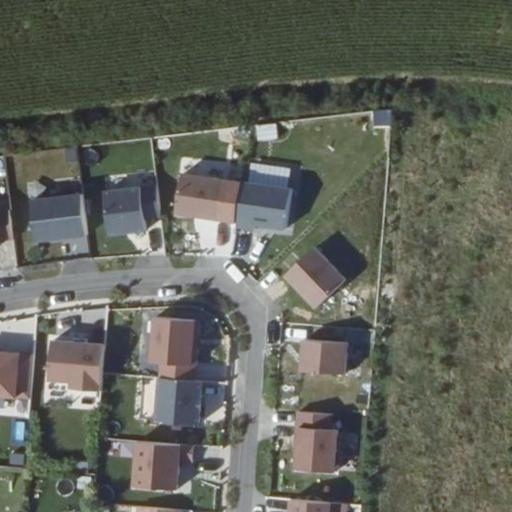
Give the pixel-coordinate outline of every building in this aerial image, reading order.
[(181,158),(180,170),(209,173),(209,160),(181,158)] [(237,221),(243,182),(183,172),(177,212),(237,221)] [(292,189),(243,182),(237,221),(236,226),(254,229),(255,224),(286,229),(292,189)] [(161,217),(158,186),(104,192),(109,235),(146,231),(144,219),(161,217)] [(88,234),(83,193),(32,199),(37,240),(88,234)] [(0,240),(13,239),(10,210),(0,210),(0,240)] [(347,282),(315,249),(286,277),(318,310),(347,282)] [(152,358),(162,359),(160,378),(195,381),(198,349),(193,349),(194,339),(199,335),(200,321),(196,317),(156,313),(152,358)] [(42,384),(99,387),(101,340),(44,338),(42,384)] [(348,344),(304,340),(301,371),(345,375),(348,344)] [(34,354),(0,350),(0,394),(31,397),(34,354)] [(195,381),(160,378),(156,421),(199,424),(202,382),(195,381)] [(333,416),(298,413),(296,442),(298,442),(296,471),(334,474),(338,431),(332,431),(333,416)] [(194,446),(137,442),(134,486),(177,489),(179,461),(193,462),(194,446)] [(346,511),(347,505),(291,500),(290,511),(346,511)]
